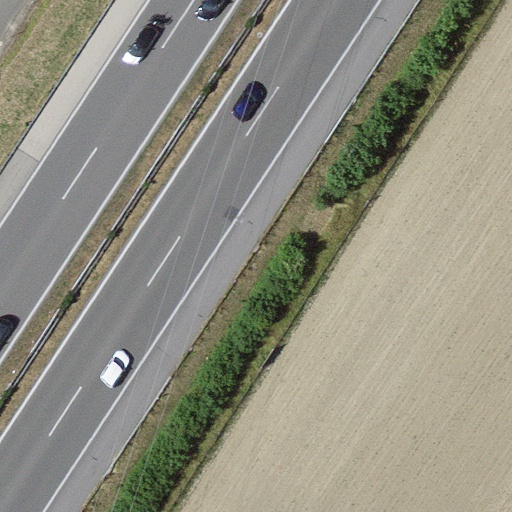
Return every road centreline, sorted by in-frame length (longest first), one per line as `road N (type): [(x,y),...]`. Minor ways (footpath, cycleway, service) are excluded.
road 1 (motorway): [(0,511),(337,0)]
road 2 (motorway): [(195,0),(0,296)]
